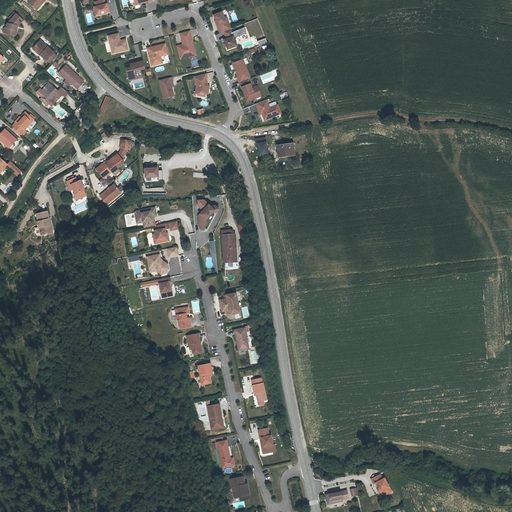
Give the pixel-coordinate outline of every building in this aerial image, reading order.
[(33,9),(24,1),(23,3),(32,11),(33,9)] [(93,14),(94,18),(106,15),(105,11),(104,6),(103,6),(101,2),(91,4),(93,9),(91,9),(93,14)] [(4,22),(2,21),(1,28),(12,30),(13,24),(12,24),(13,22),(15,22),(20,16),(11,7),(5,13),(7,14),(4,17),(4,22)] [(220,14),(212,17),(215,23),(216,27),(215,27),(218,35),(222,33),(229,31),(227,23),(224,24),(223,20),(220,14)] [(188,33),(178,35),(180,43),(181,42),(182,46),(181,47),(175,48),(178,61),(187,59),(187,57),(193,55),(191,45),(188,46),(187,41),(190,40),(188,33)] [(230,34),(224,37),(225,41),(223,42),(226,51),(236,47),(230,34)] [(39,50),(38,51),(44,57),(45,57),(52,48),(38,36),(31,43),(39,50)] [(106,38),(110,56),(126,52),(123,42),(118,43),(116,36),(106,38)] [(39,50),(31,43),(30,46),(37,52),(38,51),(39,50)] [(163,46),(145,51),(150,68),(160,65),(158,58),(166,56),(163,46)] [(45,57),(48,60),(55,51),(52,48),(45,57)] [(66,76),(72,81),(73,82),(74,80),(79,85),(85,79),(79,74),(80,73),(67,61),(59,70),(66,76)] [(241,61),(231,65),(233,71),(234,71),(235,74),(234,74),(236,78),(235,79),(237,84),(245,103),(260,98),(257,91),(252,93),(251,90),(247,80),(249,79),(241,61)] [(143,70),(141,63),(128,66),(129,70),(124,71),(127,83),(132,81),(131,79),(139,77),(138,72),(143,70)] [(205,75),(192,78),(195,88),(194,95),(196,95),(204,96),(205,97),(206,96),(207,90),(206,90),(206,88),(204,80),(206,79),(205,75)] [(72,81),(66,76),(63,79),(69,84),(72,81)] [(171,84),(169,79),(157,82),(162,100),(172,98),(169,89),(168,84),(171,84)] [(50,96),(51,94),(54,91),(58,96),(61,92),(62,93),(67,88),(60,82),(56,86),(50,80),(39,92),(40,93),(48,99),(48,100),(51,97),(50,96)] [(111,95),(107,92),(100,106),(105,108),(111,95)] [(45,101),(48,99),(40,93),(38,95),(45,101)] [(265,101),(254,105),(256,110),(258,109),(261,115),(263,121),(278,116),(274,107),(268,109),(265,101)] [(18,113),(14,118),(10,122),(21,131),(24,127),(23,126),(32,115),(24,107),(18,113)] [(8,148),(11,145),(9,143),(12,139),(15,135),(4,125),(0,129),(0,137),(2,139),(1,141),(0,141),(8,148)] [(120,143),(124,144),(127,144),(127,136),(118,135),(118,143),(120,143)] [(288,141),(288,144),(282,145),(284,156),(299,153),(297,142),(293,143),(292,141),(288,141)] [(116,149),(96,165),(103,173),(112,166),(114,169),(119,165),(116,163),(123,157),(121,155),(116,149)] [(158,167),(143,167),(143,177),(158,177),(158,167)] [(65,179),(66,182),(70,180),(72,185),(75,189),(73,190),(76,196),(85,191),(82,185),(83,185),(78,175),(75,177),(74,174),(65,179)] [(120,187),(114,179),(99,191),(106,199),(120,187)] [(14,187),(6,197),(10,200),(16,189),(14,187)] [(203,199),(197,200),(197,207),(201,210),(197,214),(198,227),(202,230),(206,226),(205,220),(212,212),(217,212),(219,209),(215,204),(210,205),(203,199)] [(143,225),(154,223),(153,217),(151,217),(150,214),(152,214),(155,213),(153,205),(148,206),(149,208),(140,210),(139,208),(135,209),(133,210),(135,216),(141,215),(143,225)] [(47,229),(52,228),(50,222),(49,222),(48,217),(49,217),(48,209),(36,211),(39,225),(40,224),(42,233),(48,232),(47,229)] [(164,221),(154,223),(155,228),(153,228),(154,231),(155,241),(166,239),(164,231),(164,226),(165,226),(164,221)] [(177,221),(169,223),(170,230),(178,229),(177,221)] [(231,229),(220,231),(223,262),(236,261),(235,242),(234,240),(231,229)] [(175,244),(165,246),(167,254),(177,253),(175,244)] [(157,247),(145,250),(148,266),(156,265),(157,268),(160,270),(164,269),(166,266),(165,262),(161,260),(160,260),(158,261),(156,252),(158,250),(157,247)] [(168,275),(158,277),(159,286),(158,286),(159,291),(161,290),(162,295),(170,294),(169,289),(168,289),(167,285),(168,284),(169,284),(168,275)] [(234,292),(224,294),(224,296),(222,297),(223,298),(217,300),(220,310),(225,309),(226,309),(227,311),(228,311),(229,313),(238,311),(234,292)] [(186,313),(185,307),(173,309),(175,315),(176,320),(177,320),(179,328),(189,326),(188,318),(185,318),(184,313),(186,313)] [(238,349),(248,347),(245,331),(244,327),(243,327),(233,329),(238,349)] [(190,344),(191,349),(192,353),(201,351),(197,333),(185,335),(187,344),(188,344),(190,344)] [(207,372),(209,371),(211,371),(209,362),(197,365),(201,383),(210,382),(208,374),(207,372)] [(258,401),(267,399),(263,382),(262,382),(255,384),(253,384),(255,393),(256,392),(258,401)] [(219,414),(221,414),(218,403),(207,405),(212,429),(222,426),(219,414)] [(266,446),(267,452),(277,450),(275,444),(274,444),(272,435),(270,435),(268,427),(259,430),(261,437),(262,437),(264,446),(266,446)] [(233,466),(231,458),(228,440),(218,441),(223,468),(233,466)] [(376,473),(368,478),(370,483),(372,482),(375,488),(377,491),(376,492),(378,496),(389,490),(381,477),(379,478),(376,473)] [(245,485),(245,484),(243,477),(231,479),(235,498),(246,495),(244,485),(245,485)] [(344,490),(323,495),(326,504),(341,501),(340,499),(346,498),(344,490)]
